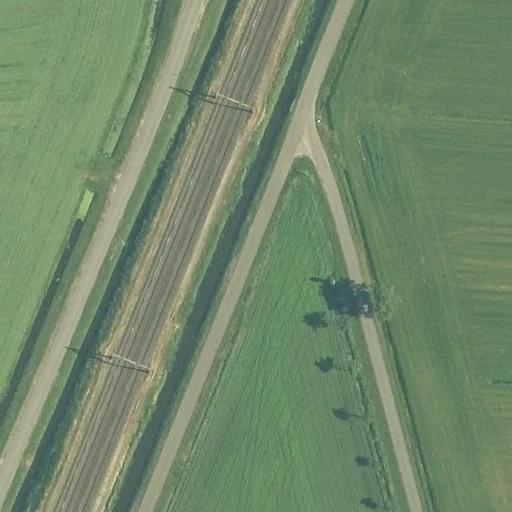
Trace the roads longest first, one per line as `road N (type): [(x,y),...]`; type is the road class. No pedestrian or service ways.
road 1 (unclassified): [(0,484),(194,0)]
road 2 (unclassified): [(144,511),(296,130)]
road 3 (unclassified): [(413,511),(321,166),(296,130)]
road 4 (unclassified): [(296,130),(348,0)]
